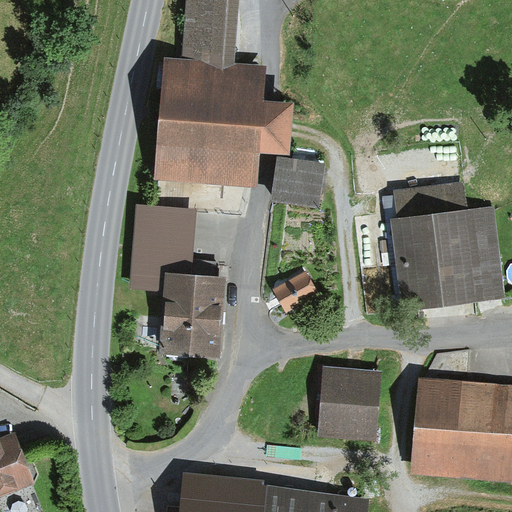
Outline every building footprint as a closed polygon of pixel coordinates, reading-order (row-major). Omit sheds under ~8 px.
[(186,0),(182,51),(164,49),(153,179),(252,186),(256,133),(283,135),(286,93),(257,90),(260,59),(231,56),(235,0),(186,0)] [(455,178),(388,185),(398,300),(493,291),(485,202),(458,205),(455,178)] [(166,283),(163,349),(217,352),(221,274),(187,272),(189,222),(156,220),(157,197),(137,196),(133,281),(166,283)] [(306,272),(274,290),(286,310),(318,292),(306,272)] [(376,370),(317,366),(313,431),(372,434),(376,370)] [(511,386),(421,377),(411,463),(511,473),(511,386)] [(13,432),(0,436),(0,489),(31,478),(13,432)] [(265,481),(184,473),(179,511),(368,511),(370,499),(265,485),(265,481)]
